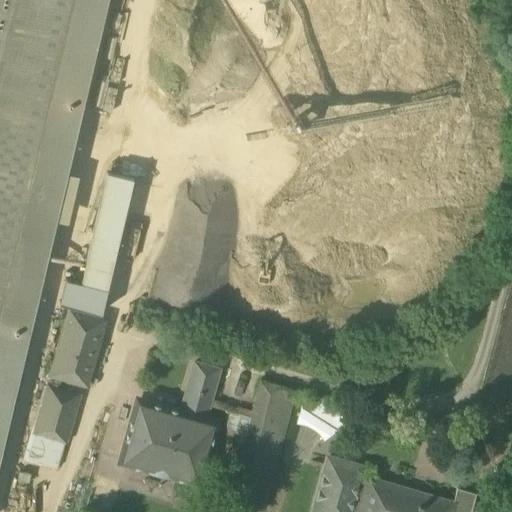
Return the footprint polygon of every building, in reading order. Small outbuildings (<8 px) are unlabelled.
[(0,0),(0,456),(84,102),(52,94),(74,0),(0,0)] [(74,0),(52,94),(84,102),(107,0),(74,0)] [(74,199),(80,173),(72,171),(61,215),(62,216),(67,197),(74,199)] [(133,178),(107,172),(81,282),(107,288),(133,178)] [(107,288),(81,282),(64,278),(58,303),(101,313),(107,288)] [(70,310),(49,385),(57,388),(61,377),(85,384),(104,320),(70,310)] [(181,413),(205,419),(219,369),(195,362),(181,413)] [(294,390),(260,381),(228,503),(251,508),(271,433),(282,436),(294,390)] [(57,388),(49,385),(35,432),(64,441),(78,394),(57,388)] [(205,419),(181,413),(139,401),(122,461),(198,482),(214,422),(205,419)] [(363,467),(328,457),(312,511),(359,511),(369,477),(361,475),(363,467)] [(406,487),(369,477),(359,511),(450,511),(453,503),(451,503),(421,495),(421,496),(404,492),(406,487)] [(453,503),(450,511),(465,511),(471,490),(456,486),(451,503),(453,503)]
